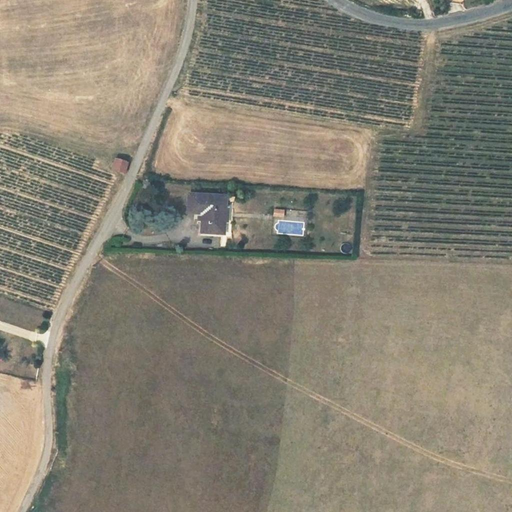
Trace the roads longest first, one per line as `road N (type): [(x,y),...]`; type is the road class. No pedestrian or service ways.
road 1 (residential): [(22,511),(48,445),(54,335),(165,97),(193,0)]
road 2 (track): [(165,97),(365,131),(362,254),(511,262)]
road 3 (residential): [(511,3),(418,24),(336,0)]
